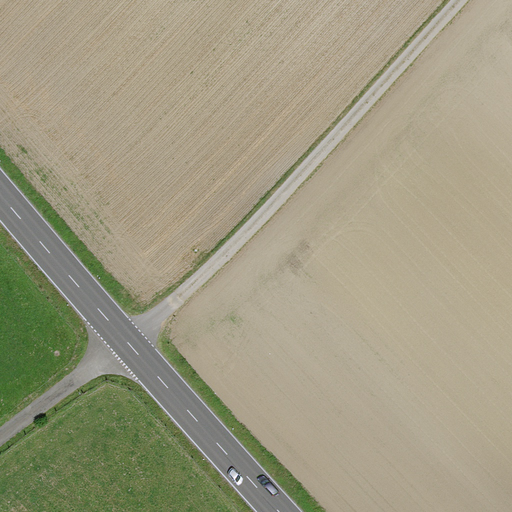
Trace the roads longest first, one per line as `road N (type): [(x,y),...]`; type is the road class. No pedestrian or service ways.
road 1 (track): [(456,0),(193,280),(0,440)]
road 2 (primary): [(0,196),(280,511)]
